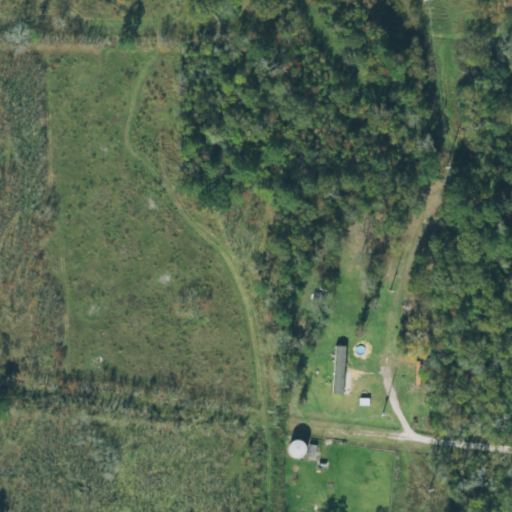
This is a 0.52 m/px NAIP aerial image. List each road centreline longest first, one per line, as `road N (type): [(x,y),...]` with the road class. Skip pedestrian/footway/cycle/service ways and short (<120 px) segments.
road 1 (residential): [(0,360),(261,383),(511,446)]
road 2 (residential): [(261,383),(266,280),(232,245),(227,112)]
